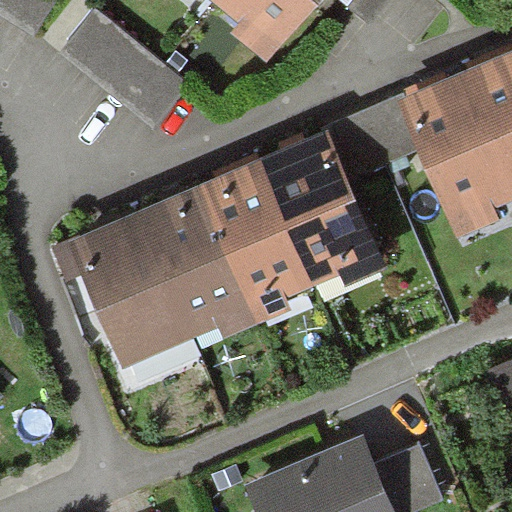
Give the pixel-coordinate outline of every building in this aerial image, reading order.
[(0,0),(0,6),(30,25),(45,0),(0,0)] [(225,0),(239,11),(232,20),(270,50),(309,0),(225,0)] [(351,0),(372,16),(385,0),(351,0)] [(93,6),(60,47),(146,117),(179,76),(93,6)] [(435,73),(401,88),(459,223),(498,206),(493,195),(511,186),(511,39),(498,46),(435,73)] [(229,160),(200,172),(259,310),(293,296),(287,284),(341,261),(346,271),(389,253),(354,171),(408,148),(385,94),(291,134),(229,160)] [(259,310),(200,172),(168,186),(108,212),(73,227),(127,350),(221,309),(227,323),(259,310)] [(511,349),(498,355),(511,387),(511,349)] [(365,424),(249,473),(266,511),(400,511),(399,510),(441,492),(418,438),(378,455),(365,424)]
